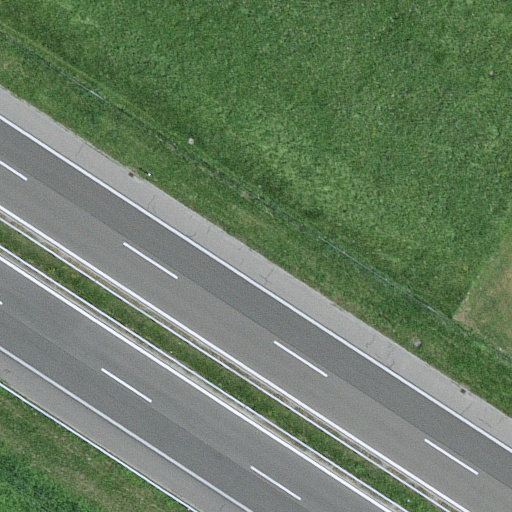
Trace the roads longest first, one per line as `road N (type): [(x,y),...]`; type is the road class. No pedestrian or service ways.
road 1 (motorway): [(511,496),(0,162)]
road 2 (motorway): [(0,303),(318,511)]
